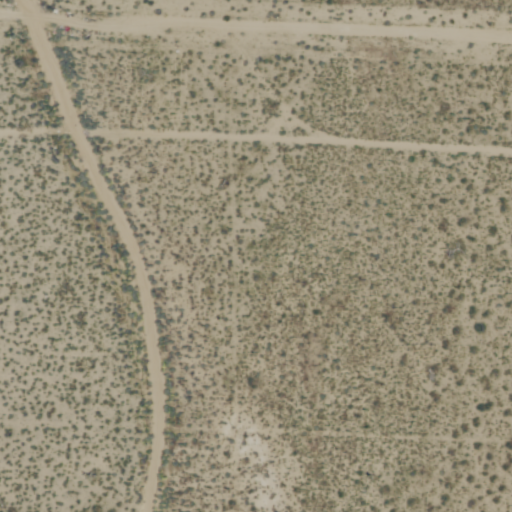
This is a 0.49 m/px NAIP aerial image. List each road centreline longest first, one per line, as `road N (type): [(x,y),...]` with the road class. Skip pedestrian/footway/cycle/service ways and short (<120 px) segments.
road 1 (track): [(0,132),(232,138),(511,67)]
road 2 (track): [(238,511),(232,138)]
